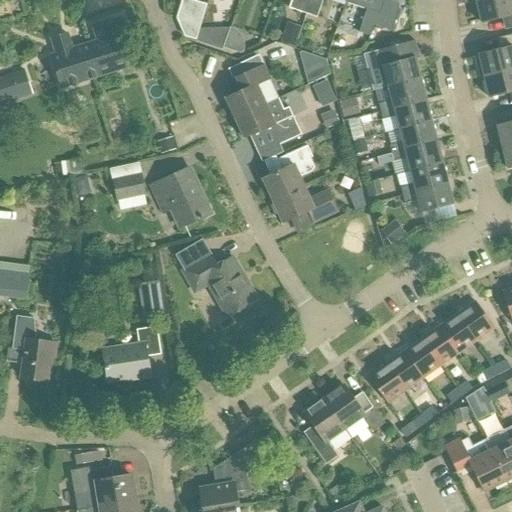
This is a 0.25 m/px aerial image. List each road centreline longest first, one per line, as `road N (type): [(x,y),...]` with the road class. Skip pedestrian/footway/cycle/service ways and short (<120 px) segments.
road 1 (residential): [(155,0),(160,33),(289,285),(322,329)]
road 2 (residential): [(493,222),(444,0)]
road 3 (residential): [(493,222),(322,329)]
road 4 (residential): [(322,329),(161,438)]
